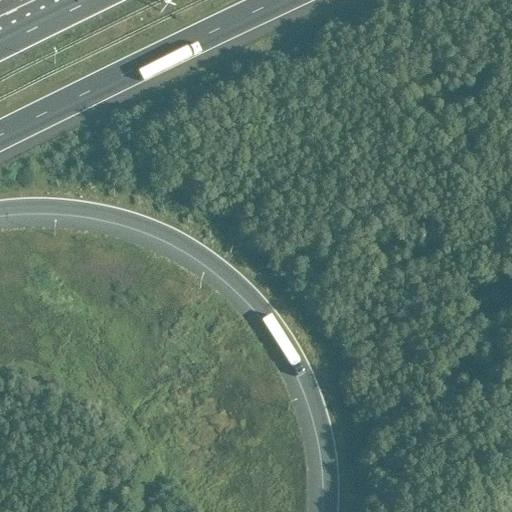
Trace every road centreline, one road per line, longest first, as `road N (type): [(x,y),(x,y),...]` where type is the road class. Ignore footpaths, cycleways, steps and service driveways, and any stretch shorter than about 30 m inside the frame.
road 1 (motorway): [(0,209),(79,209),(128,220),(177,242),(241,292),(299,376),(315,417),(326,511)]
road 2 (motorway): [(0,136),(280,0)]
